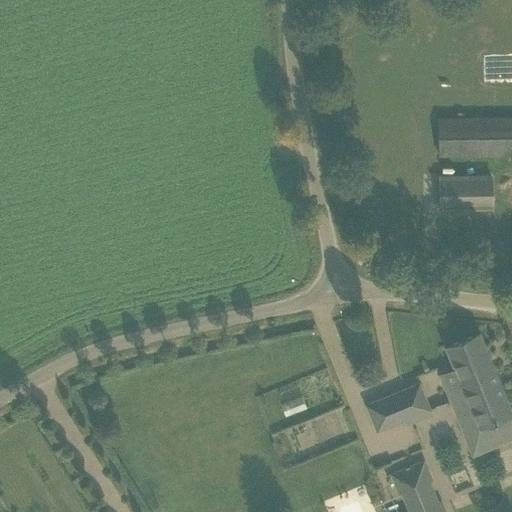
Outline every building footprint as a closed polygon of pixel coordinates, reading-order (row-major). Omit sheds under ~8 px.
[(511,117),(438,118),(438,154),(511,153),(511,117)] [(439,205),(493,204),(492,173),(438,175),(439,205)] [(440,374),(453,406),(500,387),(478,333),(446,345),(456,368),(440,374)] [(431,408),(419,380),(365,404),(377,432),(403,421),(405,426),(432,414),(430,409),(431,408)] [(453,406),(473,453),(511,437),(511,415),(500,387),(453,406)] [(395,473),(411,511),(440,511),(420,463),(395,473)]
